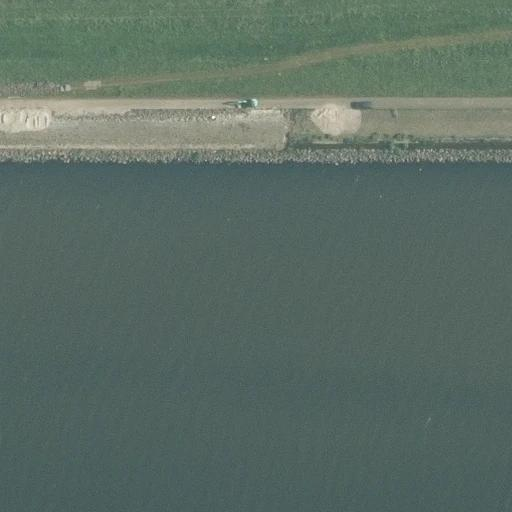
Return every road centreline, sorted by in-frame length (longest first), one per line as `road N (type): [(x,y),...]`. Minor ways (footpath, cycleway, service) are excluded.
road 1 (track): [(0,88),(265,66),(344,48),(511,30)]
road 2 (unclassified): [(0,101),(511,100)]
